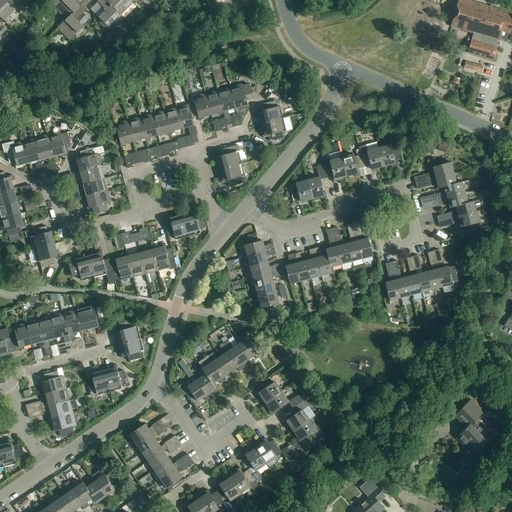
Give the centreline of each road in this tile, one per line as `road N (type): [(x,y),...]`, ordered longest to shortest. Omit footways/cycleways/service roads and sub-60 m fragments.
road 1 (residential): [(248,206),(282,230),(402,185),(417,237),(377,247)]
road 2 (tertiary): [(343,67),(511,140)]
road 3 (unclassified): [(227,227),(189,276),(156,379)]
road 4 (unclassified): [(343,67),(322,117),(248,206)]
road 5 (unclassified): [(156,379),(133,409),(46,468)]
road 6 (residential): [(145,207),(81,229),(58,216),(50,192)]
